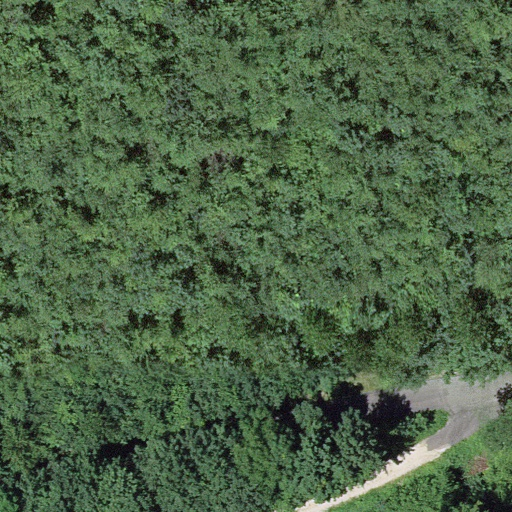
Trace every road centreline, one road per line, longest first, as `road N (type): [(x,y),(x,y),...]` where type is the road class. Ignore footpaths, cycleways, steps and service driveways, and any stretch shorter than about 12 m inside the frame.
road 1 (track): [(0,500),(511,382)]
road 2 (track): [(282,511),(347,488),(511,389)]
